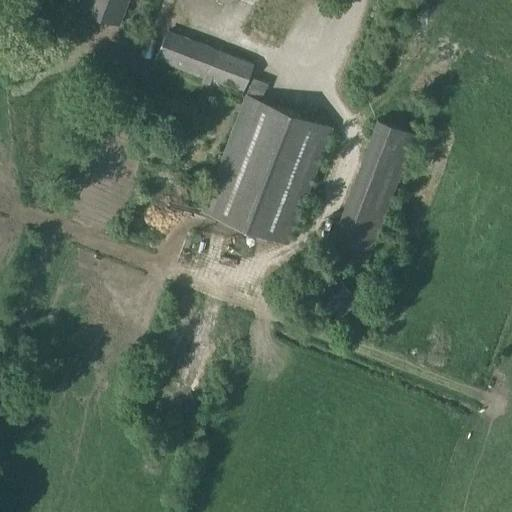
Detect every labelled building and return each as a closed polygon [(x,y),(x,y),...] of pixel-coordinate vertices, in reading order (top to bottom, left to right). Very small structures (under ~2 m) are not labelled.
[(83,0),(81,7),(119,22),(127,0),(83,0)] [(165,31),(155,59),(242,93),(254,63),(215,47),(168,29),(167,32),(165,31)] [(158,40),(148,36),(141,53),(152,58),(158,40)] [(246,92),(201,210),(289,243),(333,126),(287,108),(262,99),(268,82),(253,77),(247,93),(246,92)] [(152,107),(191,122),(196,107),(158,92),(152,107)] [(327,250),(366,265),(408,154),(416,132),(377,117),(327,250)] [(361,302),(338,271),(309,293),(329,317),(338,310),(343,316),(361,302)]
